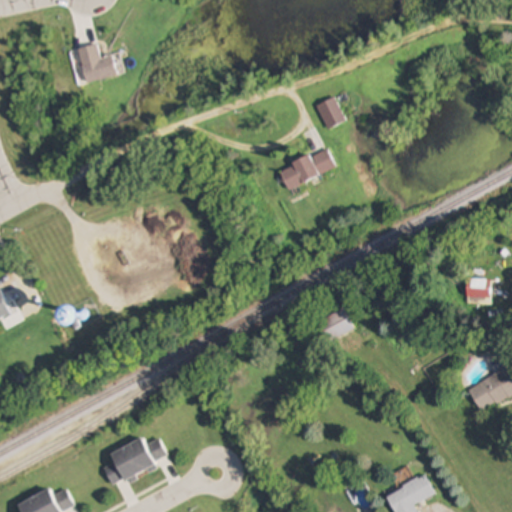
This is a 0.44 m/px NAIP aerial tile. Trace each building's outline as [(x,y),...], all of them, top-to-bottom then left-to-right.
[(347,121),(335,97),(317,107),(329,130),(347,121)] [(337,171),(330,150),(281,168),(289,189),(337,171)] [(491,279),(469,279),(469,301),(483,301),(483,300),(491,300),(491,279)] [(0,320),(12,315),(0,289),(0,320)] [(330,344),(355,327),(342,308),(317,325),(330,344)] [(482,414),(511,397),(511,367),(511,368),(469,390),(482,414)] [(110,454),(115,465),(106,468),(112,485),(170,462),(161,440),(147,446),(144,440),(110,454)] [(396,511),(419,511),(416,505),(437,495),(428,476),(388,495),(396,511)] [(18,504),(20,511),(76,511),(68,490),(54,496),(52,491),(18,504)]
